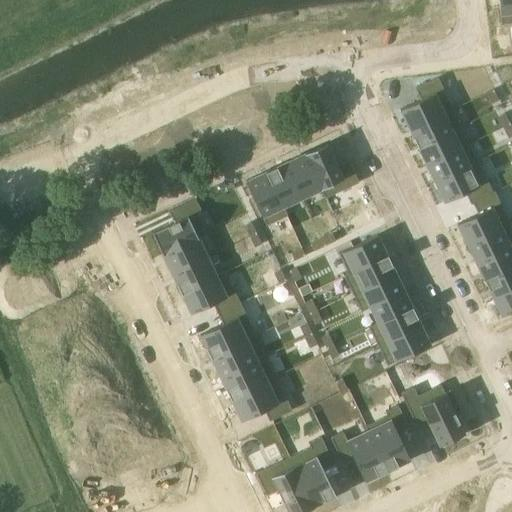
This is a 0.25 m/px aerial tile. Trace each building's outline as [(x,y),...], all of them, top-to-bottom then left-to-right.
[(511,0),(498,0),(501,24),(511,22),(511,0)] [(420,100),(400,110),(409,130),(453,109),(437,78),(415,88),(420,100)] [(493,90),(486,93),(491,104),(498,100),(493,90)] [(453,109),(409,130),(418,147),(461,126),(453,109)] [(504,113),(497,117),(503,128),(510,124),(504,113)] [(511,128),(510,124),(503,128),(508,138),(511,136),(511,128)] [(461,126),(418,147),(426,164),(469,144),(461,126)] [(327,143),(305,153),(322,189),(321,189),(325,198),(358,183),(348,160),(337,165),(327,143)] [(469,144),(426,164),(434,182),(478,161),(469,144)] [(305,153),(285,162),(302,198),(321,189),(322,189),(305,153)] [(478,161),(434,182),(444,202),(465,192),(470,204),(472,203),(472,202),(493,192),(492,192),(478,161)] [(285,162),(266,171),(282,207),(286,216),(287,215),(283,207),(302,198),(285,162)] [(266,171),(245,181),(266,225),(286,216),(282,207),(266,171)] [(477,214),(457,224),(467,244),(510,223),(494,191),(492,192),(493,192),(472,202),(472,203),(477,214)] [(173,222),(152,233),(162,254),(198,237),(198,238),(207,234),(197,213),(201,211),(195,198),(168,211),(173,222)] [(251,222),(243,226),(249,236),(256,233),(251,222)] [(511,228),(510,223),(467,244),(475,261),(511,243),(511,228)] [(254,247),(261,244),(256,233),(249,236),(254,247)] [(335,241),(332,234),(321,239),(324,246),(335,241)] [(377,235),(338,253),(347,273),(348,274),(387,255),(377,235)] [(198,237),(162,254),(171,274),(207,257),(198,238),(198,237)] [(313,251),(324,246),(321,239),(310,244),(313,251)] [(511,243),(475,261),(483,278),(511,264),(511,243)] [(290,254),(294,261),(305,256),(301,248),(290,254)] [(347,273),(343,275),(352,293),(395,272),(387,255),(348,274),(347,273)] [(207,257),(171,274),(181,293),(216,276),(216,275),(207,257)] [(511,264),(483,278),(492,296),(511,285),(511,264)] [(296,267),(288,271),(294,281),(301,278),(296,267)] [(273,273),(278,284),(286,280),(280,270),(273,273)] [(216,276),(181,293),(191,314),(212,303),(217,313),(240,303),(225,271),(216,275),(216,276)] [(395,272),(352,293),(361,311),(369,307),(369,306),(403,290),(395,272)] [(511,285),(492,296),(501,316),(511,310),(511,285)] [(403,290),(369,306),(369,307),(377,323),(412,307),(403,290)] [(311,299),(304,303),(309,314),(316,310),(311,299)] [(222,324),(199,335),(210,357),(256,335),(240,303),(217,313),(222,324)] [(377,323),(368,327),(377,345),(420,324),(412,307),(377,323)] [(322,321),(316,310),(309,314),(314,325),(322,321)] [(299,326),(304,337),(311,334),(306,323),(299,326)] [(420,324),(377,345),(387,365),(430,345),(420,324)] [(309,348),(317,344),(311,334),(304,337),(309,348)] [(321,337),(326,348),(333,345),(328,334),(321,337)] [(256,335),(210,357),(220,378),(265,356),(256,335)] [(338,356),(333,345),(326,348),(331,359),(338,356)] [(265,356),(220,378),(230,398),(275,376),(265,356)] [(275,376),(230,398),(241,421),(264,410),(269,421),(292,410),(275,376)] [(342,378),(334,382),(340,392),(347,389),(342,378)] [(413,387),(400,393),(415,424),(426,418),(439,445),(464,434),(454,413),(461,410),(451,390),(444,393),(440,384),(417,395),(413,387)] [(390,419),(367,430),(387,471),(410,460),(397,433),(409,427),(399,404),(386,410),(390,419)] [(341,432),(328,438),(339,461),(352,455),(365,482),(387,471),(367,430),(345,441),(341,432)] [(310,447),(289,457),(313,507),(314,506),(335,496),(322,469),(333,463),(320,436),(308,442),(310,447)] [(289,457),(255,473),(266,496),(277,490),(287,511),(304,511),(314,507),(314,506),(313,507),(289,457)]
